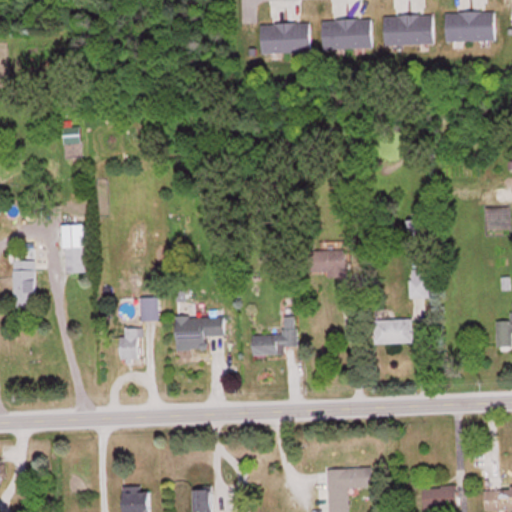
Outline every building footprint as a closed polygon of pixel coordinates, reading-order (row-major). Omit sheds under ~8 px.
[(497,39),(497,11),(448,11),(448,40),(497,39)] [(387,43),(436,43),(436,14),(387,14),(387,43)] [(326,47),(374,46),(373,17),(325,18),(326,47)] [(312,51),(312,22),(263,22),(263,51),(312,51)] [(408,249),(427,249),(427,219),(408,219),(408,249)] [(87,224),(65,224),(65,272),(87,272),(87,224)] [(348,249),(308,249),(308,274),(348,274),(348,249)] [(37,306),(37,260),(16,260),(16,306),(37,306)] [(433,296),(433,277),(427,277),(427,267),(411,267),(411,296),(433,296)] [(142,296),(142,319),(160,319),(160,296),(142,296)] [(511,310),(511,311),(511,319),(498,319),(498,345),(511,344),(511,310)] [(285,333),(255,334),(255,354),(285,354),(285,345),(299,344),(298,315),(284,315),(285,333)] [(178,348),(208,348),(208,334),(226,334),(226,316),(178,316),(178,348)] [(415,342),(414,318),(375,318),(375,342),(415,342)] [(123,361),(142,361),(142,327),(123,327),(123,361)] [(329,511),(350,511),(350,486),(374,486),(373,465),(328,466),(329,511)] [(126,511),(151,511),(152,490),(142,490),(142,485),(126,485),(126,511)] [(425,485),(425,507),(458,507),(458,485),(425,485)] [(511,486),(486,486),(486,508),(511,508),(511,486)] [(214,488),(196,488),(196,511),(214,511),(214,488)]
